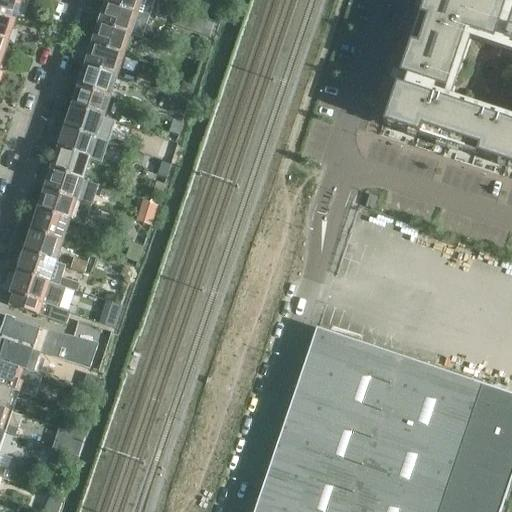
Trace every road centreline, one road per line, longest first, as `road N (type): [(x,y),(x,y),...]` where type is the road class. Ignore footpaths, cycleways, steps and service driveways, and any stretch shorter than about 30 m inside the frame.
road 1 (unclassified): [(227,511),(345,167)]
road 2 (residential): [(0,217),(72,0)]
road 3 (unknown): [(511,353),(489,353),(308,278)]
road 4 (unknown): [(325,228),(511,284)]
road 5 (residential): [(345,167),(340,124),(384,0)]
road 6 (residential): [(511,219),(345,167)]
